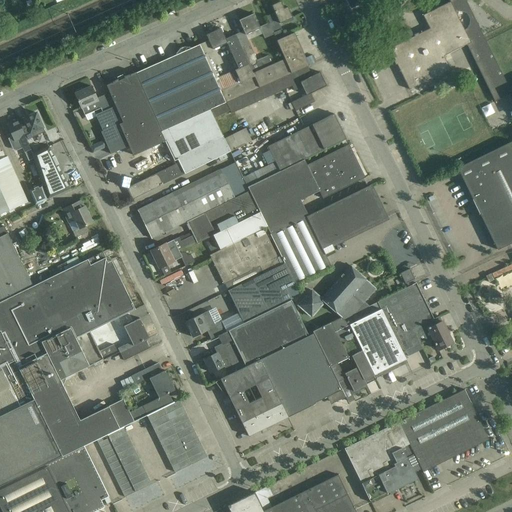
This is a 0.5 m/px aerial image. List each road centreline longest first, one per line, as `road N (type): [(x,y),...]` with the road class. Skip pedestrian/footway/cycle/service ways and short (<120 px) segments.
road 1 (unclassified): [(243,486),(46,82)]
road 2 (unclassified): [(486,365),(335,56)]
road 3 (unclassified): [(243,486),(486,365)]
road 4 (unclassified): [(46,82),(229,0)]
